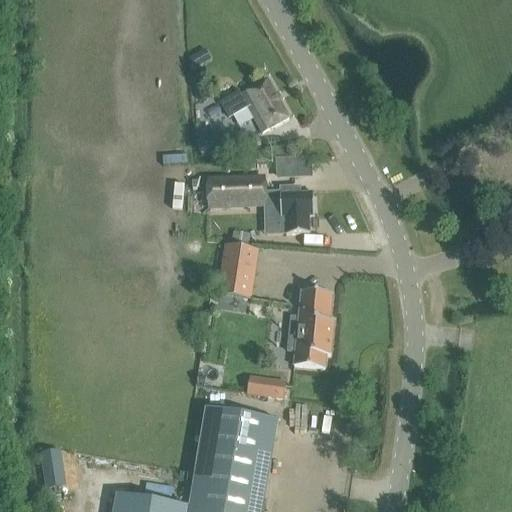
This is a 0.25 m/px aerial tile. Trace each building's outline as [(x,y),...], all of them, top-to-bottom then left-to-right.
[(200,54),(190,60),(196,70),(207,64),(200,54)] [(246,109),(263,135),(289,119),(267,82),(227,105),(234,115),(246,109)] [(257,152),(255,137),(222,141),(221,134),(197,138),(198,139),(194,139),(196,159),(201,158),(202,159),(257,152)] [(301,174),(301,165),(310,164),(310,162),(278,163),(279,179),(299,178),(301,174)] [(210,210),(280,206),(281,218),(284,218),(285,235),(309,234),(308,217),(313,217),(313,195),(300,196),(299,193),(280,193),(280,195),(265,195),(264,179),(209,182),(210,210)] [(231,248),(248,250),(250,237),(233,235),(231,248)] [(225,247),(218,295),(250,300),(257,252),(250,250),(248,250),(225,247)] [(332,296),(302,293),(299,319),(291,319),(288,353),(295,354),(294,368),(325,371),(326,357),(330,357),(330,358),(334,323),(330,322),(332,296)] [(268,383),(266,401),(285,403),(287,385),(268,383)] [(262,511),(278,422),(206,410),(190,508),(188,511),(262,511)] [(60,453),(40,456),(46,491),(66,487),(60,453)] [(188,511),(190,508),(117,496),(114,511),(188,511)]
